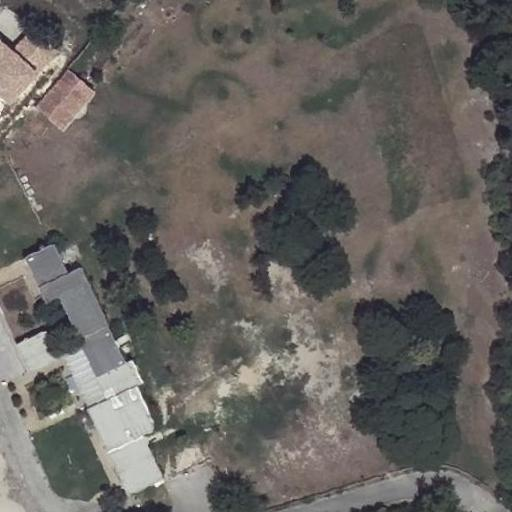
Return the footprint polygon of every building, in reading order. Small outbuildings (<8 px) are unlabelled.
[(62,0),(97,30),(117,7),(108,0),(62,0)] [(58,48),(32,25),(15,46),(0,33),(0,90),(12,101),(58,48)] [(38,104),(61,124),(91,90),(67,71),(38,104)] [(117,393),(110,396),(90,406),(131,490),(164,473),(143,431),(156,424),(135,380),(141,377),(131,356),(124,360),(79,266),(66,272),(51,242),(23,255),(45,300),(59,294),(81,335),(87,332),(93,344),(91,346),(108,378),(109,378),(117,393)] [(31,371),(45,364),(43,358),(48,355),(48,354),(55,350),(45,330),(17,343),(31,371)] [(83,345),(110,396),(117,393),(109,378),(108,378),(91,346),(93,344),(87,332),(81,335),(81,338),(83,345)] [(45,364),(83,345),(81,338),(55,350),(48,354),(48,355),(43,358),(45,364)] [(90,403),(105,395),(82,348),(67,356),(90,403)]
